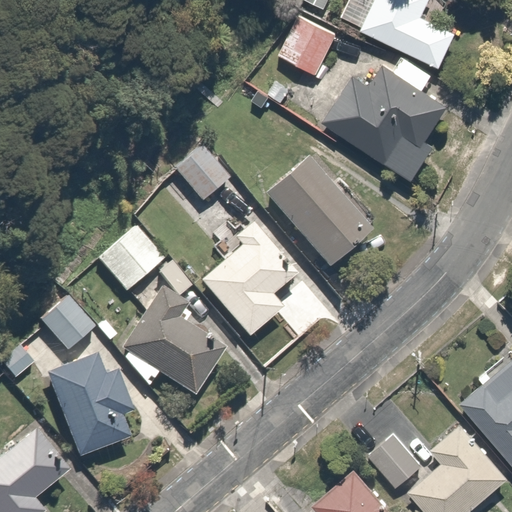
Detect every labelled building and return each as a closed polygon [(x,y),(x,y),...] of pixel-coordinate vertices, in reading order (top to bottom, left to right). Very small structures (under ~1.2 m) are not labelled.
[(336,12),(313,0),(309,0),(280,53),(318,75),(341,34),(328,27),(336,12)] [(373,6),(362,29),(444,66),(461,29),(425,12),(430,0),(375,0),(375,2),(373,6)] [(354,71),(323,121),(418,180),(441,144),(430,137),(452,102),(427,87),(437,72),(407,54),(396,71),(383,63),(371,82),(354,71)] [(202,142),(173,169),(201,199),(230,171),(202,142)] [(310,146),(262,192),(331,264),(379,219),(310,146)] [(241,241),(200,280),(253,335),(284,305),(274,295),(300,271),(252,221),(237,236),(241,241)] [(129,292),(167,258),(136,224),(98,258),(129,292)] [(125,358),(151,388),(160,373),(195,396),(227,346),(181,317),(192,300),(161,280),(119,347),(128,353),(125,358)] [(99,330),(70,293),(42,315),(71,352),(99,330)] [(101,351),(47,373),(83,462),(137,440),(124,410),(137,405),(123,369),(110,374),(101,351)] [(511,359),(461,400),(511,463),(511,359)] [(473,511),(511,479),(511,477),(463,419),(429,446),(444,464),(411,491),(429,511),(473,511)] [(33,423),(0,452),(0,511),(46,511),(49,510),(40,500),(75,470),(33,423)] [(428,470),(396,430),(364,455),(396,495),(428,470)] [(399,511),(360,468),(311,511),(399,511)]
